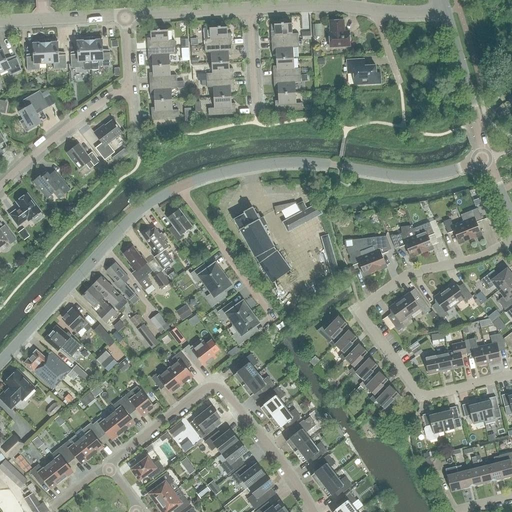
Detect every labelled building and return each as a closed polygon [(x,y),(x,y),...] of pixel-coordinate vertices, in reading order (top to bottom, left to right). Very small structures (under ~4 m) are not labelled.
[(343,20),(329,21),(329,32),(328,32),(329,47),(349,46),(348,31),(344,31),(343,20)] [(325,34),(324,22),(317,23),(318,35),(325,34)] [(270,24),(270,31),(271,42),(298,40),(298,33),(292,34),(291,23),(270,24)] [(204,46),(231,44),(230,34),(227,34),(226,27),(203,28),(204,46)] [(147,49),(174,47),(174,40),(168,41),(167,30),(150,31),(150,38),(147,38),(147,49)] [(91,70),(90,61),(89,37),(77,39),(77,54),(70,55),(71,68),(83,67),(83,70),(91,70)] [(89,37),(90,61),(91,70),(98,70),(98,67),(110,66),(109,53),(110,53),(102,53),(101,38),(89,37)] [(39,64),(46,63),(45,39),(32,41),(33,57),(26,57),(27,71),(39,70),(39,64)] [(45,39),(46,63),(53,63),(53,69),(66,68),(65,55),(58,55),(57,40),(45,39)] [(298,47),(298,40),(271,42),(271,52),(275,52),(275,59),(293,58),(292,48),(298,47)] [(232,55),(231,44),(204,46),(204,53),(210,52),(211,63),(228,62),(228,55),(232,55)] [(175,54),(174,47),(147,49),(148,59),(151,59),(152,66),(169,65),(169,55),(175,54)] [(0,48),(0,73),(7,70),(10,75),(21,70),(16,58),(7,62),(1,48),(0,48)] [(294,68),(293,58),(275,59),(276,66),(272,66),(273,77),(300,75),(299,68),(294,68)] [(363,59),(346,60),(347,73),(353,73),(354,85),(380,84),(380,73),(375,73),(375,65),(363,66),(363,59)] [(229,69),(228,62),(211,63),(211,73),(205,74),(206,81),(233,79),(232,68),(229,69)] [(170,75),(169,65),(152,66),(152,73),(149,73),(149,83),(176,82),(176,75),(170,75)] [(300,82),(300,75),(273,77),(273,87),(277,87),(277,94),(295,93),(294,82),(300,82)] [(234,90),(233,79),(206,81),(206,88),(212,87),(213,98),(230,97),(230,90),(234,90)] [(177,89),(176,82),(149,83),(150,94),(153,94),(154,101),(171,100),(171,89),(177,89)] [(49,107),(39,90),(22,100),(26,108),(19,112),(23,120),(20,122),(26,131),(41,123),(34,111),(40,108),(42,111),(49,107)] [(295,103),(295,93),(277,94),(278,101),(274,101),(275,112),(302,110),(301,103),(295,103)] [(231,103),(230,97),(213,98),(213,108),(207,108),(208,116),(235,114),(234,103),(231,103)] [(0,106),(0,109),(9,111),(10,100),(1,99),(0,106)] [(171,100),(154,101),(154,107),(150,108),(151,119),(178,117),(178,110),(172,110),(171,100)] [(500,118),(508,110),(502,103),(493,111),(500,118)] [(101,143),(96,147),(94,148),(104,160),(114,152),(107,144),(122,133),(112,120),(101,128),(100,127),(93,133),(101,143)] [(89,169),(99,162),(91,152),(86,156),(77,145),(67,153),(79,169),(85,164),(89,169)] [(107,171),(103,166),(99,169),(103,174),(107,171)] [(68,190),(53,171),(48,176),(45,172),(33,181),(47,197),(53,192),(58,198),(68,190)] [(27,193),(15,202),(19,207),(9,215),(17,226),(26,219),(28,221),(32,218),(34,218),(37,216),(38,214),(40,212),(27,193)] [(287,232),(321,214),(316,204),(306,209),(302,202),(296,205),(300,212),(282,222),(287,232)] [(255,257),(258,263),(276,250),(277,249),(275,246),(273,247),(262,226),(266,224),(262,217),(256,220),(253,215),(255,214),(251,207),(243,211),(244,214),(243,214),(233,219),(254,257),(255,257)] [(462,221),(469,239),(481,235),(476,222),(482,220),(477,208),(471,211),(473,217),(462,221)] [(182,237),(180,234),(191,227),(178,210),(167,218),(174,228),(170,231),(177,241),(182,237)] [(341,220),(336,211),(330,215),(335,224),(341,220)] [(360,214),(354,216),(356,222),(362,220),(360,214)] [(458,244),(469,239),(462,221),(452,226),(449,219),(443,222),(447,233),(453,231),(458,244)] [(433,234),(429,222),(412,229),(421,253),(433,249),(428,236),(433,234)] [(421,253),(412,229),(410,225),(400,227),(401,233),(395,235),(394,234),(389,235),(394,248),(399,246),(399,247),(399,248),(405,245),(410,258),(421,253)] [(23,228),(18,232),(23,240),(29,236),(23,228)] [(161,233),(159,234),(154,228),(150,231),(149,230),(147,232),(146,231),(144,233),(144,234),(142,236),(156,255),(153,257),(162,269),(172,262),(163,250),(168,247),(163,240),(165,238),(161,233)] [(0,246),(7,241),(10,245),(16,240),(7,229),(2,233),(0,230),(0,246)] [(332,278),(339,276),(328,235),(320,237),(332,278)] [(381,255),(387,252),(387,251),(387,252),(387,251),(391,249),(386,238),(386,239),(385,236),(362,238),(375,271),(386,267),(381,255)] [(363,276),(375,271),(362,238),(352,240),(353,246),(346,249),(353,266),(358,263),(363,276)] [(152,284),(146,277),(148,276),(147,274),(152,271),(146,263),(147,263),(142,257),(140,256),(132,246),(122,254),(130,264),(128,265),(134,272),(131,274),(144,290),(152,284)] [(290,270),(276,250),(258,263),(272,283),(290,270)] [(129,279),(115,263),(105,272),(114,282),(113,283),(128,300),(135,294),(124,283),(129,279)] [(202,265),(190,274),(196,283),(201,280),(206,286),(223,274),(215,263),(205,270),(202,265)] [(498,290),(511,279),(511,276),(506,269),(498,276),(493,270),(481,280),(488,289),(494,284),(498,290)] [(174,280),(180,277),(177,271),(171,274),(174,280)] [(161,289),(169,283),(161,272),(152,278),(161,289)] [(231,285),(223,274),(206,286),(211,293),(206,297),(213,306),(225,297),(221,292),(231,285)] [(101,277),(92,286),(103,297),(104,299),(105,298),(113,307),(123,297),(119,294),(116,297),(111,292),(113,289),(113,288),(113,287),(110,285),(109,285),(101,277)] [(511,279),(498,290),(503,296),(497,301),(504,310),(511,303),(511,279)] [(453,283),(443,290),(454,305),(464,299),(466,301),(472,297),(462,284),(456,288),(453,283)] [(101,299),(103,297),(92,286),(82,296),(93,308),(98,304),(103,309),(98,315),(105,322),(115,312),(108,305),(101,299)] [(445,312),(454,305),(443,290),(433,297),(437,302),(431,306),(441,319),(447,315),(445,312)] [(430,310),(428,309),(418,294),(415,296),(413,292),(409,295),(408,293),(398,300),(410,315),(419,308),(424,314),(430,310)] [(400,322),(410,315),(398,300),(389,307),(392,312),(387,316),(397,331),(403,327),(400,322)] [(229,303),(217,312),(224,321),(229,318),(234,325),(251,312),(243,301),(233,308),(229,303)] [(192,314),(186,305),(175,311),(182,321),(192,314)] [(72,309),(62,318),(76,333),(82,327),(87,331),(90,328),(72,309)] [(251,312),(234,325),(239,331),(234,335),(240,344),(252,335),(249,330),(259,323),(251,312)] [(149,320),(160,334),(169,327),(158,313),(149,320)] [(142,322),(143,321),(138,314),(137,315),(136,314),(129,319),(135,328),(142,322)] [(338,316),(331,324),(328,321),(316,331),(328,343),(332,347),(334,345),(342,336),(338,333),(346,324),(338,316)] [(123,320),(116,325),(120,330),(127,325),(123,320)] [(151,349),(158,344),(143,325),(137,330),(151,349)] [(82,363),(90,356),(70,335),(67,332),(65,335),(56,326),(44,340),(57,352),(66,341),(73,349),(71,351),(82,363)] [(183,337),(176,328),(169,333),(177,342),(183,337)] [(342,361),(345,359),(344,359),(353,350),(349,347),(357,338),(348,330),(342,336),(334,345),(342,353),(338,357),(342,361)] [(111,335),(123,348),(126,345),(121,340),(122,339),(116,331),(111,335)] [(484,346),(488,363),(499,361),(497,349),(504,347),(502,337),(499,334),(489,336),(491,344),(484,346)] [(197,357),(205,366),(216,358),(200,338),(190,347),(189,345),(183,349),(193,361),(197,357)] [(476,366),(488,363),(484,346),(476,347),(474,338),(464,340),(467,354),(473,353),(476,366)] [(466,354),(465,347),(463,341),(452,344),(453,350),(447,352),(451,369),(463,367),(460,355),(466,354)] [(353,375),(355,373),(363,364),(359,360),(367,352),(359,344),(353,350),(344,359),(345,359),(353,367),(348,371),(353,375)] [(230,351),(233,356),(242,350),(239,345),(230,351)] [(418,346),(411,351),(415,357),(422,351),(418,346)] [(53,389),(70,370),(50,352),(45,358),(35,349),(24,363),(53,389)] [(175,363),(168,368),(181,385),(192,376),(185,367),(189,363),(180,352),(171,359),(175,363)] [(451,369),(447,352),(436,354),(440,372),(451,369)] [(233,375),(241,386),(258,373),(253,367),(257,363),(250,354),(239,363),(242,368),(233,375)] [(428,374),(440,372),(436,354),(424,357),(428,374)] [(109,355),(100,364),(104,368),(113,359),(109,355)] [(363,389),(365,387),(365,386),(373,378),(369,374),(377,366),(369,358),(363,364),(355,373),(363,380),(359,385),(363,389)] [(130,366),(125,360),(117,366),(122,373),(130,366)] [(156,374),(151,378),(159,388),(163,384),(171,393),(181,385),(168,368),(158,377),(156,374)] [(67,374),(73,379),(78,375),(72,369),(67,374)] [(0,396),(0,397),(10,408),(20,398),(22,400),(33,389),(27,383),(27,380),(26,379),(23,379),(16,371),(4,382),(10,388),(7,390),(0,396)] [(373,403),(375,401),(375,400),(383,392),(379,388),(387,380),(379,372),(373,378),(365,386),(365,387),(373,394),(369,399),(373,403)] [(258,373),(241,386),(249,397),(259,389),(263,394),(274,385),(267,376),(263,380),(258,373)] [(91,380),(86,375),(81,380),(87,385),(91,380)] [(137,386),(130,392),(121,398),(131,410),(135,406),(142,416),(153,407),(137,386)] [(389,386),(383,392),(375,400),(375,401),(383,408),(379,413),(384,417),(394,407),(389,402),(398,394),(389,386)] [(260,408),(268,419),(284,406),(279,399),(284,396),(277,387),(265,396),(269,401),(260,408)] [(68,394),(64,399),(68,403),(72,398),(68,394)] [(511,414),(511,413),(511,394),(508,396),(507,394),(501,395),(504,407),(510,405),(511,414)] [(489,400),(479,403),(483,421),(500,417),(495,397),(489,398),(489,400)] [(126,414),(131,410),(121,398),(112,405),(116,410),(110,415),(123,432),(133,423),(126,414)] [(47,409),(46,413),(49,417),(54,415),(59,409),(61,405),(57,402),(53,403),(47,409)] [(472,424),(483,421),(479,403),(468,406),(468,403),(461,405),(464,417),(470,415),(472,424)] [(219,417),(211,406),(188,424),(197,435),(198,434),(202,439),(214,429),(210,425),(219,417)] [(284,406),(268,419),(276,429),(286,422),(289,427),(301,418),(294,409),(290,413),(284,406)] [(439,413),(444,431),(455,428),(452,420),(458,418),(455,406),(449,408),(450,410),(439,413)] [(438,433),(444,431),(439,413),(429,416),(428,413),(422,415),(425,427),(423,429),(425,438),(428,440),(436,438),(438,435),(438,433)] [(112,440),(123,432),(110,415),(99,424),(97,421),(92,425),(100,434),(104,431),(112,440)] [(285,441),(294,452),(310,439),(305,433),(316,424),(309,416),(303,421),(303,420),(291,429),(295,434),(285,441)] [(180,421),(168,431),(174,438),(186,428),(180,421)] [(86,434),(79,440),(92,456),(103,447),(95,438),(100,434),(92,425),(91,423),(82,430),(86,434)] [(6,429),(0,435),(0,446),(12,436),(6,429)] [(216,447),(221,453),(238,441),(229,430),(220,437),(216,432),(204,442),(211,451),(216,447)] [(166,432),(159,437),(162,441),(166,438),(168,440),(170,438),(166,432)] [(0,446),(11,459),(25,446),(14,434),(12,436),(0,446)] [(81,464),(92,456),(79,440),(75,435),(60,447),(69,459),(74,455),(81,464)] [(315,446),(310,439),(294,452),(302,463),(311,456),(315,460),(327,451),(320,442),(315,446)] [(238,441),(221,453),(226,460),(220,465),(228,476),(242,465),(237,459),(246,451),(238,441)] [(65,462),(69,459),(60,447),(51,454),(55,459),(48,464),(61,480),(72,472),(65,462)] [(511,452),(508,453),(497,456),(503,478),(511,475),(511,469),(510,462),(511,461),(511,452)] [(26,462),(20,454),(14,459),(20,467),(26,462)] [(310,476),(318,487),(335,474),(330,467),(334,463),(328,455),(316,464),(319,468),(310,476)] [(482,483),(492,481),(488,465),(482,466),(479,455),(475,456),(475,457),(482,483)] [(488,465),(492,481),(503,478),(497,456),(493,457),(494,463),(488,465)] [(152,478),(164,469),(157,460),(152,464),(147,457),(130,469),(139,481),(148,473),(152,478)] [(426,467),(432,464),(428,457),(422,460),(426,467)] [(471,486),(482,483),(475,457),(471,458),(472,462),(474,468),(467,470),(471,486)] [(0,470),(19,488),(27,480),(5,459),(0,464),(0,470)] [(180,462),(185,469),(190,465),(185,459),(180,462)] [(51,489),(61,480),(48,464),(42,469),(38,464),(29,471),(39,483),(43,479),(51,489)] [(243,481),(248,487),(264,474),(256,464),(247,471),(243,466),(231,476),(238,485),(243,481)] [(455,467),(461,489),(471,486),(467,470),(461,472),(460,465),(455,467)] [(450,491),(461,489),(455,467),(445,469),(450,491)] [(148,493),(156,504),(173,492),(168,485),(173,482),(166,473),(154,481),(158,486),(148,493)] [(264,474),(248,487),(253,494),(246,499),(255,510),(268,499),(263,493),(273,485),(264,474)] [(340,480),(335,474),(318,487),(327,497),(336,490),(340,495),(352,486),(345,477),(340,480)] [(34,495),(37,493),(33,489),(30,491),(32,493),(24,498),(32,511),(48,511),(43,503),(40,505),(34,495)] [(201,490),(196,493),(201,499),(205,495),(201,490)] [(332,511),(354,511),(356,511),(351,504),(356,500),(349,491),(337,501),(341,505),(332,511)] [(173,492),(156,504),(161,511),(168,511),(174,508),(176,511),(179,511),(190,504),(183,495),(178,499),(173,492)] [(286,511),(287,511),(279,501),(269,508),(266,503),(254,511),(286,511)]
